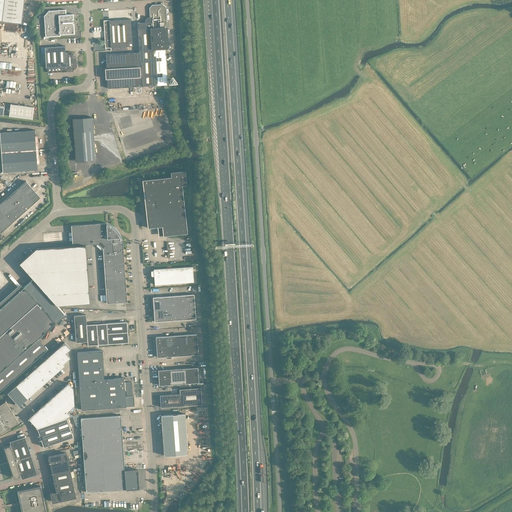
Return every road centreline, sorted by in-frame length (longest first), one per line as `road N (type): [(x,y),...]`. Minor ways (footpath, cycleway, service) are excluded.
road 1 (motorway): [(213,0),(243,511)]
road 2 (motorway): [(257,511),(227,0)]
road 3 (unclassified): [(270,382),(247,0)]
road 4 (unclassified): [(55,176),(49,107),(60,91),(91,84),(86,6)]
road 5 (track): [(363,46),(353,66),(364,77),(355,97),(267,140),(268,171)]
road 6 (unclassified): [(61,212),(128,213),(139,294)]
road 7 (residential): [(139,294),(197,293),(196,322),(142,326)]
road 8 (residential): [(144,361),(201,356),(199,330),(142,334)]
road 9 (unclassified): [(279,511),(270,382)]
